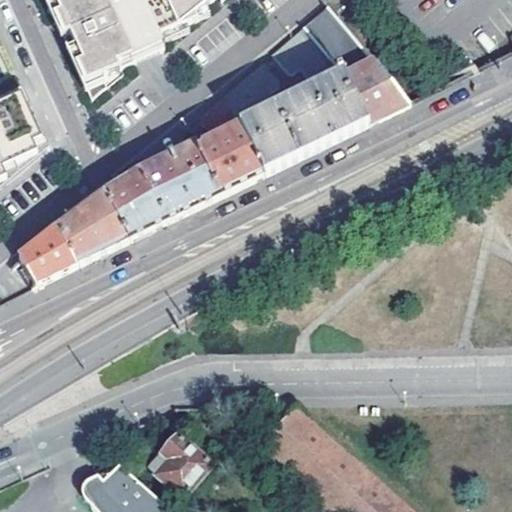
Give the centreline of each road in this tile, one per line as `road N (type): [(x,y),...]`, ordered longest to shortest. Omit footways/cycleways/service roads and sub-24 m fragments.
road 1 (tertiary): [(511,111),(178,271),(0,372)]
road 2 (residential): [(511,378),(189,385),(39,445)]
road 3 (residential): [(94,170),(306,0)]
road 4 (residential): [(94,170),(15,0)]
road 5 (residential): [(0,245),(94,170)]
